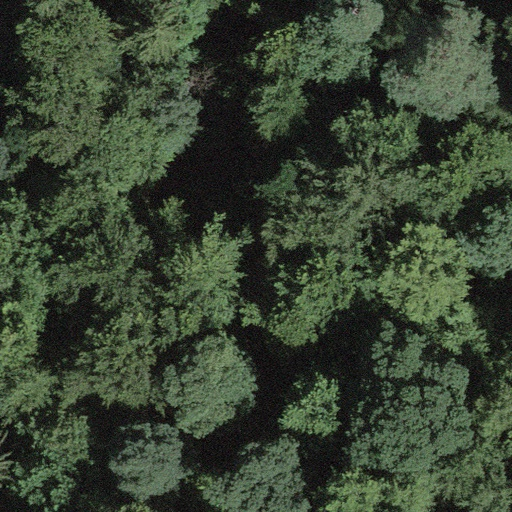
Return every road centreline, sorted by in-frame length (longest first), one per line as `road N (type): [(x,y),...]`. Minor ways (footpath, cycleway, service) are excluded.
road 1 (track): [(0,197),(150,188),(226,170),(297,131),(350,83),(404,0)]
road 2 (track): [(0,309),(71,511)]
